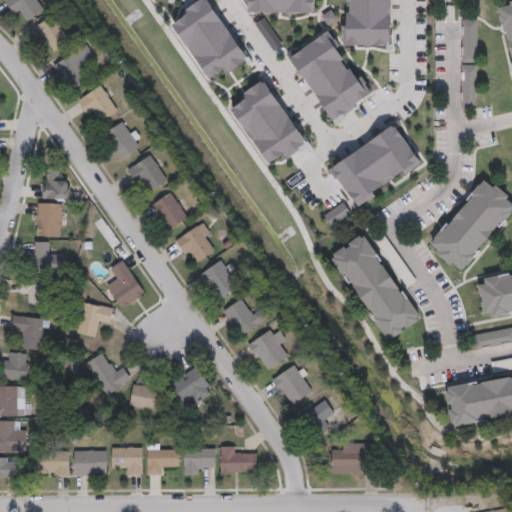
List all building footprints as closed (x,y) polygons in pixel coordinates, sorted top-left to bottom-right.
[(23,12),(15,17),(4,0),(37,0),(44,10),(28,20),(23,12)] [(210,79),(226,68),(229,72),(250,57),(209,0),(199,0),(186,10),(189,14),(172,26),(210,79)] [(250,12),(250,0),(315,0),(315,13),(250,12)] [(344,0),(344,44),(391,45),(391,0),(344,0)] [(511,0),(498,3),(511,65),(511,0)] [(41,35),(35,40),(28,32),(51,15),(71,40),(54,52),(41,35)] [(462,62),(477,62),(477,20),(462,20),(462,62)] [(290,56),(334,119),(372,92),(329,29),(290,56)] [(89,79),(69,92),(53,66),(86,44),(97,61),(83,71),(89,79)] [(461,109),(477,109),(477,65),(461,65),(461,109)] [(269,163),(284,151),(287,155),(308,140),(264,79),(244,93),(247,97),(230,109),(269,163)] [(101,119),(98,113),(86,118),(78,97),(105,86),(115,113),(101,119)] [(121,161),(102,136),(121,121),(140,146),(121,161)] [(358,207),(421,163),(394,125),(332,168),(358,207)] [(127,170),(150,154),(168,180),(152,191),(146,182),(139,188),(127,170)] [(42,199),(42,169),(61,169),(61,179),(70,179),(70,199),(42,199)] [(485,178),(511,199),(511,210),(462,270),(431,244),(485,178)] [(152,206),(171,192),(188,217),(169,230),(152,206)] [(61,237),(36,237),(36,202),(61,202),(61,237)] [(196,254),(182,256),(178,235),(208,228),(214,255),(197,258),(196,254)] [(332,255),(389,339),(420,318),(363,234),(332,255)] [(417,282),(386,237),(377,243),(408,288),(417,282)] [(35,242),(53,242),(53,252),(64,252),(64,272),(35,272),(35,242)] [(218,301),(200,275),(223,258),(242,284),(218,301)] [(113,279),(107,271),(121,260),(145,292),(123,309),(105,285),(113,279)] [(511,272),(485,278),(486,283),(478,284),(484,313),(492,312),(492,316),(511,311),(511,272)] [(22,297),(22,278),(47,278),(47,308),(28,308),(28,297),(22,297)] [(241,336),(223,312),(244,297),(262,321),(241,336)] [(109,324),(99,322),(96,337),(77,333),(83,302),(112,308),(109,324)] [(12,328),(13,315),(46,319),(42,350),(19,348),(21,329),(12,328)] [(248,345),(276,325),(287,341),(279,347),(286,357),(266,371),(248,345)] [(511,343),(511,327),(472,335),(475,350),(511,343)] [(28,380),(2,380),(2,352),(28,352),(28,380)] [(130,379),(105,397),(83,366),(101,354),(113,370),(120,365),(130,379)] [(272,380),(295,364),(313,390),(290,406),(272,380)] [(196,403),(191,398),(183,404),(169,387),(195,366),(214,389),(196,403)] [(511,374),(447,387),(454,426),(511,414),(511,374)] [(157,411),(129,405),(134,384),(162,390),(157,411)] [(25,416),(0,416),(0,386),(25,386),(25,416)] [(331,425),(318,434),(304,414),(325,399),(335,413),(327,419),(331,425)] [(0,452),(0,420),(19,420),(19,431),(28,431),(28,452),(0,452)] [(332,473),(332,444),(371,444),(371,473),(332,473)] [(178,445),(178,465),(167,465),(167,474),(147,474),(147,445),(178,445)] [(142,474),(121,474),(121,465),(111,465),(111,447),(142,447),(142,474)] [(256,453),(256,473),(220,473),(220,447),(240,447),(240,453),(256,453)] [(215,448),(215,465),(205,465),(205,474),(184,474),(184,448),(215,448)] [(107,475),(74,475),(74,449),(107,449),(107,475)] [(69,475),(35,475),(35,451),(69,451),(69,475)] [(0,477),(0,457),(18,457),(18,477),(0,477)]
